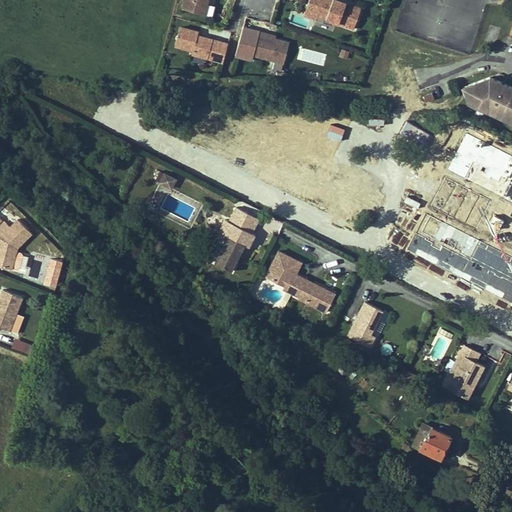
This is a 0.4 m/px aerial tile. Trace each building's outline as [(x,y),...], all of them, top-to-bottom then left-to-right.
[(185,0),(183,9),(206,15),(209,0),(185,0)] [(328,0),(312,0),(308,12),(306,19),(318,23),(319,20),(356,33),(363,12),(328,0)] [(421,55),(438,0),(404,0),(390,45),(421,55)] [(181,29),(176,47),(194,52),(193,56),(209,60),(214,42),(199,38),(200,34),(181,29)] [(258,33),(257,36),(273,41),(274,38),(258,33)] [(273,41),(257,36),(250,57),(280,67),(287,46),(273,41)] [(218,43),(214,42),(209,60),(213,61),(218,43)] [(229,46),(218,43),(213,61),(224,64),(229,46)] [(511,94),(488,84),(461,92),(465,107),(491,119),(492,117),(508,124),(507,126),(511,127),(511,94)] [(491,119),(507,126),(508,124),(492,117),(491,119)] [(450,163),(468,158),(464,142),(446,147),(450,163)] [(162,170),(158,180),(172,187),(177,177),(162,170)] [(178,191),(166,185),(162,194),(173,200),(178,191)] [(0,233),(0,257),(16,260),(19,238),(33,223),(18,209),(11,217),(5,211),(0,217),(0,226),(1,227),(1,228),(0,231),(0,233)] [(240,251),(246,238),(233,232),(213,271),(231,280),(244,253),(240,251)] [(223,245),(227,235),(220,232),(216,242),(223,245)] [(295,266),(276,258),(271,270),(277,273),(270,287),(283,292),(282,295),(297,302),(297,304),(326,317),(334,299),(313,289),(311,292),(304,289),(306,286),(294,280),(290,278),(295,266)] [(299,268),(295,266),(290,278),(294,280),(299,268)] [(277,273),(271,270),(264,284),(270,287),(277,273)] [(49,289),(53,280),(43,276),(39,285),(49,289)] [(0,320),(12,326),(26,293),(7,284),(0,300),(0,320)] [(381,315),(363,307),(347,341),(369,351),(374,341),(369,339),(381,315)] [(12,347),(30,353),(34,344),(15,337),(12,347)] [(478,387),(486,370),(477,366),(481,358),(465,350),(457,366),(462,369),(456,381),(450,393),(470,403),(476,391),(473,390),(476,386),(478,387)] [(462,369),(457,366),(451,378),(456,381),(462,369)] [(447,387),(453,374),(448,372),(442,384),(447,387)] [(404,377),(400,386),(408,390),(412,382),(404,377)] [(412,382),(408,390),(414,392),(418,384),(412,382)] [(373,391),(364,383),(359,389),(368,396),(373,391)] [(437,430),(428,426),(418,448),(421,450),(427,438),(431,440),(437,430)] [(439,445),(450,450),(455,439),(437,430),(431,440),(427,438),(421,450),(434,456),(439,445)] [(450,450),(439,445),(434,456),(433,458),(444,463),(450,450)] [(237,452),(226,463),(242,478),(252,468),(237,452)]
